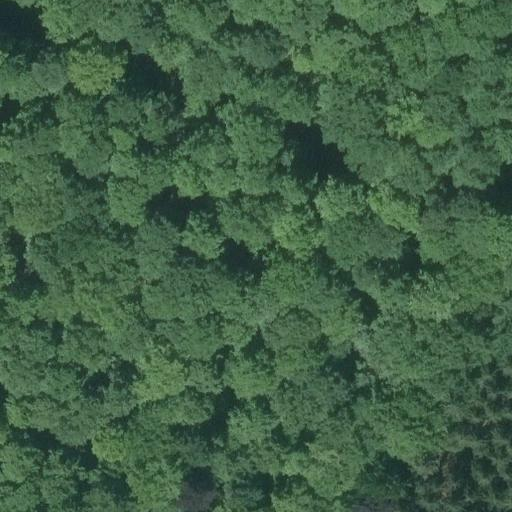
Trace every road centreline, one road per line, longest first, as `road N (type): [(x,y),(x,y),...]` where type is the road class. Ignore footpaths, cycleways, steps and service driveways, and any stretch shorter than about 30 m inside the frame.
road 1 (track): [(490,294),(487,281),(409,219),(325,114),(43,0)]
road 2 (track): [(0,198),(163,185),(202,191),(242,202),(443,304),(472,308),(490,294)]
